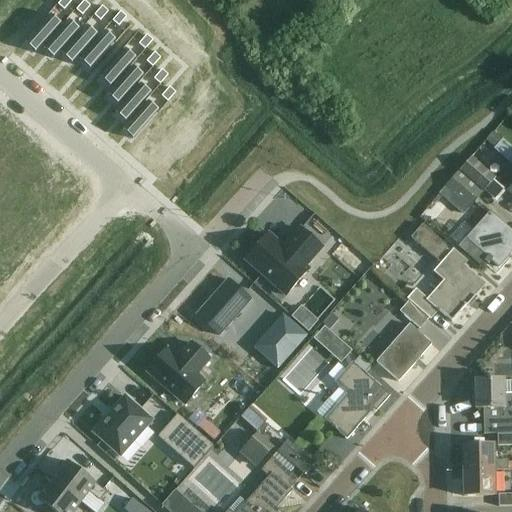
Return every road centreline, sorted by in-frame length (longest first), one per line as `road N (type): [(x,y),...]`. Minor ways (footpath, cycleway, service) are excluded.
road 1 (residential): [(0,469),(194,251)]
road 2 (residential): [(125,189),(0,332)]
road 3 (residential): [(125,189),(0,77)]
